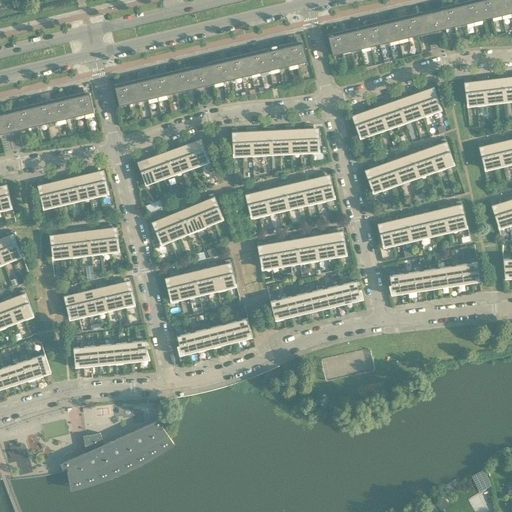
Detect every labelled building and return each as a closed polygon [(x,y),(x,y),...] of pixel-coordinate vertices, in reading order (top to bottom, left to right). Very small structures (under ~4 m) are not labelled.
[(511,0),(462,0),(463,2),(454,4),(454,1),(444,3),(445,6),(440,7),(440,10),(423,14),(422,12),(417,13),(416,9),(406,12),(407,15),(403,16),(398,17),(397,14),(388,16),(388,20),(384,21),(379,22),(379,18),(369,21),(370,24),(365,25),(361,26),(360,23),(350,25),(351,28),(342,31),(341,27),(332,29),(332,33),(327,34),(328,37),(332,55),(511,12),(511,0)] [(174,67),(175,70),(166,72),(165,69),(156,71),(156,75),(147,77),(147,73),(137,76),(138,79),(129,81),(128,78),(118,80),(119,83),(114,85),(119,106),(307,61),(302,40),(297,41),(296,38),(287,40),(287,44),(278,46),(278,42),(268,45),(269,48),(260,50),(259,47),(249,49),(250,52),(246,53),(241,55),(240,51),(231,53),(231,57),(222,59),(222,56),(212,58),(213,61),(208,62),(208,65),(190,69),(190,67),(185,68),(184,64),(174,67)] [(497,75),(497,78),(493,79),(495,101),(505,99),(502,74),(497,75)] [(511,79),(511,77),(507,77),(507,74),(502,74),(505,99),(511,98),(511,79)] [(493,79),(488,79),(488,76),(483,77),(486,102),(495,101),(493,79)] [(478,77),(478,81),(473,81),(474,84),(476,103),(486,102),(483,77),(478,77)] [(476,103),(474,84),(473,81),(469,82),(468,78),(463,79),(466,104),(476,103)] [(427,85),(428,89),(424,90),(425,92),(431,111),(441,107),(432,83),(427,85)] [(14,111),(2,114),(0,114),(0,134),(94,112),(89,91),(84,92),(83,88),(73,91),(74,94),(65,96),(64,93),(55,95),(56,99),(46,101),(46,97),(36,100),(37,103),(28,105),(27,102),(17,104),(18,107),(13,109),(14,111)] [(431,111),(425,92),(424,90),(420,92),(419,88),(414,90),(422,114),(431,111)] [(422,114),(414,90),(409,92),(410,95),(406,96),(413,117),(422,114)] [(413,117),(406,96),(402,98),(400,95),(396,96),(404,120),(413,117)] [(404,120),(396,96),(391,98),(392,101),(388,103),(389,105),(395,124),(404,120)] [(395,124),(389,105),(388,103),(384,104),(382,101),(378,103),(386,127),(395,124)] [(373,104),(374,108),(370,109),(371,112),(377,130),(386,127),(378,103),(373,104)] [(377,130),(371,112),(370,109),(365,111),(364,107),(360,109),(368,133),(377,130)] [(355,111),(356,114),(351,116),(358,136),(368,133),(360,109),(355,111)] [(294,125),(289,126),(290,151),(300,151),(299,129),(294,129),(294,125)] [(303,125),(304,128),(299,129),(300,151),(310,150),(308,125),(303,125)] [(313,125),(308,125),(310,150),(319,150),(319,128),(314,128),(313,125)] [(275,126),(270,127),(271,152),(281,152),(280,130),(275,130),(275,126)] [(284,129),(280,130),(281,152),(290,151),(289,126),(284,126),(284,129)] [(256,127),(251,128),(252,153),(262,153),(261,131),(256,131),(256,127)] [(265,130),(261,131),(262,153),(271,152),(270,127),(265,127),(265,130)] [(241,132),(237,132),(237,128),(231,129),(232,154),(243,153),(241,132)] [(246,128),(246,131),(241,132),(243,153),(252,153),(251,128),(246,128)] [(195,137),(196,141),(191,142),(199,163),(208,159),(200,136),(195,137)] [(454,162),(445,138),(440,140),(441,143),(437,145),(438,147),(444,165),(454,162)] [(507,140),(502,141),(502,138),(497,139),(503,164),(511,161),(507,142),(507,140)] [(492,140),(493,143),(488,144),(489,147),(493,166),(503,164),(497,139),(492,140)] [(191,142),(187,144),(186,141),(181,142),(190,166),(199,163),(191,142)] [(190,166),(181,142),(177,144),(178,147),(173,149),(181,169),(190,166)] [(493,166),(489,147),(488,144),(484,146),(483,142),(478,143),(483,168),(493,166)] [(444,165),(438,147),(437,145),(433,146),(431,143),(427,145),(435,168),(444,165)] [(422,146),(423,149),(419,151),(420,153),(426,172),(435,168),(427,145),(422,146)] [(173,149),(169,150),(168,147),(163,149),(172,173),(181,169),(173,149)] [(159,150),(160,154),(155,155),(163,176),(172,173),(163,149),(159,150)] [(426,172),(420,153),(419,151),(415,153),(413,149),(409,151),(417,175),(426,172)] [(417,175),(409,151),(404,153),(405,156),(401,157),(408,178),(417,175)] [(155,155),(151,157),(150,154),(145,155),(154,179),(163,176),(155,155)] [(140,157),(142,160),(137,162),(144,183),(154,179),(145,155),(140,157)] [(401,157),(396,159),(395,156),(391,157),(399,181),(408,178),(401,157)] [(399,181),(391,157),(386,159),(387,162),(383,164),(383,166),(390,184),(399,181)] [(383,164),(378,165),(377,162),(372,164),(381,188),(390,184),(383,166),(383,164)] [(381,188),(372,164),(368,165),(369,168),(364,170),(371,191),(381,188)] [(103,170),(98,171),(98,168),(93,169),(99,193),(108,191),(103,170)] [(99,193),(93,169),(88,170),(89,173),(84,174),(89,196),(99,193)] [(84,174),(80,175),(79,172),(74,173),(80,198),(89,196),(84,174)] [(330,174),(325,175),(324,172),(319,173),(325,198),(335,196),(330,177),(330,174)] [(80,198),(74,173),(69,174),(70,178),(66,179),(71,200),(80,198)] [(325,198),(319,173),(314,174),(315,178),(311,179),(316,200),(325,198)] [(66,179),(61,180),(60,176),(55,177),(61,202),(71,200),(66,179)] [(305,176),(300,178),(306,202),(316,200),(311,179),(306,180),(305,176)] [(51,179),(51,182),(47,183),(52,204),(61,202),(55,177),(51,179)] [(306,202),(300,178),(296,179),(296,182),(292,183),(297,205),(306,202)] [(1,182),(1,185),(0,185),(0,199),(2,208),(12,205),(6,181),(1,182)] [(47,183),(42,184),(42,181),(36,182),(42,207),(52,204),(47,183)] [(292,183),(287,184),(287,181),(282,182),(288,207),(297,205),(292,183)] [(277,183),(278,187),(273,188),(278,209),(288,207),(282,182),(277,183)] [(273,188),(269,189),(268,185),(263,186),(269,211),(278,209),(273,188)] [(269,211),(263,186),(258,188),(259,191),(254,192),(260,213),(269,211)] [(260,213),(254,192),(250,193),(249,190),(244,191),(250,216),(260,213)] [(208,195),(209,198),(205,200),(206,203),(213,221),(222,217),(213,193),(208,195)] [(511,221),(511,207),(509,196),(504,198),(505,201),(501,203),(507,223),(511,221)] [(147,204),(150,211),(164,205),(161,199),(147,204)] [(213,221),(206,203),(205,200),(201,202),(199,199),(195,201),(204,224),(213,221)] [(461,200),(456,202),(457,205),(452,206),(457,227),(467,225),(461,200)] [(204,224),(195,201),(190,203),(191,206),(187,208),(195,228),(204,224)] [(501,203),(496,204),(495,201),(490,202),(497,227),(507,223),(501,203)] [(452,206),(448,207),(447,204),(442,205),(448,230),(457,227),(452,206)] [(438,209),(433,211),(434,213),(438,232),(448,230),(442,205),(437,206),(438,209)] [(187,208),(183,209),(181,206),(177,208),(187,231),(195,228),(187,208)] [(187,231),(177,208),(172,210),(174,213),(169,215),(178,235),(187,231)] [(433,211),(429,212),(428,208),(423,209),(429,234),(438,232),(434,213),(433,211)] [(423,209),(418,210),(419,214),(415,215),(420,236),(429,234),(423,209)] [(178,235),(169,215),(165,217),(164,213),(159,215),(169,239),(178,235)] [(415,215),(410,216),(409,213),(405,214),(410,238),(420,236),(415,215)] [(410,238),(405,214),(400,215),(400,218),(396,219),(401,241),(410,238)] [(154,217),(156,220),(151,222),(159,243),(169,239),(159,215),(154,217)] [(396,219),(392,220),(391,217),(386,218),(392,243),(401,241),(396,219)] [(377,224),(377,226),(382,245),(392,243),(386,218),(381,219),(382,223),(377,224)] [(111,224),(106,225),(109,250),(119,248),(117,227),(112,227),(111,224)] [(101,225),(102,229),(97,229),(100,251),(109,250),(106,225),(101,225)] [(100,251),(97,229),(93,230),(92,226),(87,227),(90,252),(100,251)] [(82,227),(83,231),(78,231),(81,253),(90,252),(87,227),(82,227)] [(337,228),(332,229),(337,254),(347,252),(343,231),(338,232),(337,228)] [(63,230),(64,233),(59,234),(62,256),(71,254),(68,229),(63,230)] [(73,229),(68,229),(71,254),(81,253),(78,231),(74,232),(73,229)] [(328,230),(328,233),(324,234),(327,256),(337,254),(332,229),(328,230)] [(7,232),(8,236),(4,237),(5,240),(11,258),(21,254),(12,230),(7,232)] [(59,234),(55,234),(54,231),(49,232),(52,257),(62,256),(59,234)] [(324,234),(319,235),(318,231),(314,232),(318,257),(327,256),(324,234)] [(309,233),(309,237),(305,237),(308,259),(318,257),(314,232),(309,233)] [(305,237),(300,238),(300,235),(295,236),(299,261),(308,259),(305,237)] [(290,240),(286,241),(290,262),(299,261),(295,236),(290,236),(290,240)] [(11,258),(5,240),(4,237),(0,238),(0,254),(3,261),(11,258)] [(286,241),(281,241),(281,238),(276,239),(280,264),(290,262),(286,241)] [(280,264),(276,239),(271,240),(271,243),(267,244),(271,266),(280,264)] [(267,244),(262,245),(262,241),(256,242),(261,267),(271,266),(267,244)] [(203,251),(196,253),(198,260),(205,258),(203,251)] [(511,269),(511,258),(503,259),(504,279),(511,278),(511,269)] [(225,260),(225,264),(221,265),(226,286),(236,284),(230,259),(225,260)] [(221,265),(216,266),(216,262),(211,264),(217,288),(226,286),(221,265)] [(477,262),(469,263),(471,282),(480,280),(477,262)] [(469,263),(461,264),(464,283),(471,282),(469,263)] [(217,288),(211,264),(206,265),(207,268),(202,269),(207,290),(217,288)] [(461,264),(453,266),(456,284),(464,283),(461,264)] [(453,266),(445,267),(448,285),(456,284),(453,266)] [(202,269),(198,270),(197,267),(192,268),(198,293),(207,290),(202,269)] [(445,267),(437,268),(440,287),(448,285),(445,267)] [(187,269),(188,272),(184,274),(189,295),(198,293),(192,268),(187,269)] [(437,268),(429,269),(432,288),(440,287),(437,268)] [(429,269),(421,270),(424,289),(432,288),(429,269)] [(421,270),(413,272),(416,290),(424,289),(421,270)] [(184,274),(179,275),(178,271),(173,272),(179,297),(189,295),(184,274)] [(164,278),(165,280),(169,299),(179,297),(173,272),(169,274),(169,277),(164,278)] [(413,272),(405,273),(408,292),(416,290),(413,272)] [(405,273),(397,274),(400,293),(408,292),(405,273)] [(397,274),(389,275),(392,294),(400,293),(397,274)] [(130,280),(125,282),(124,278),(119,279),(125,304),(135,302),(130,280)] [(114,280),(115,284),(110,285),(116,306),(125,304),(119,279),(114,280)] [(359,290),(356,280),(348,282),(353,301),(361,299),(361,300),(363,299),(361,289),(359,290)] [(348,282),(341,284),(345,303),(353,301),(348,282)] [(110,285),(106,286),(105,283),(100,284),(106,308),(116,306),(110,285)] [(96,285),(96,288),(92,289),(97,311),(106,308),(100,284),(96,285)] [(341,284),(333,286),(337,305),(345,303),(341,284)] [(333,286),(325,288),(329,306),(337,305),(333,286)] [(92,289),(87,290),(86,287),(82,288),(88,313),(97,311),(92,289)] [(77,289),(78,293),(73,294),(78,315),(88,313),(82,288),(77,289)] [(325,288),(317,290),(322,308),(329,306),(325,288)] [(19,291),(20,295),(16,296),(24,317),(33,313),(24,289),(19,291)] [(317,290),(309,292),(314,310),(322,308),(317,290)] [(73,294),(69,295),(68,291),(63,293),(68,317),(78,315),(73,294)] [(309,292),(302,293),(306,312),(314,310),(309,292)] [(302,293),(294,295),(298,314),(306,312),(302,293)] [(16,296),(12,298),(10,295),(6,296),(15,320),(24,317),(16,296)] [(294,295),(286,297),(290,316),(298,314),(294,295)] [(15,320),(6,296),(1,298),(2,301),(0,302),(0,308),(6,324),(15,320)] [(286,297),(278,299),(283,318),(290,316),(286,297)] [(278,299),(270,301),(274,320),(283,318),(278,299)] [(247,318),(239,320),(244,338),(252,336),(247,318)] [(239,320),(231,322),(236,340),(244,338),(239,320)] [(231,322),(224,324),(228,342),(236,340),(231,322)] [(224,324),(216,326),(220,344),(228,342),(224,324)] [(216,326),(208,328),(213,346),(220,344),(216,326)] [(197,350),(193,332),(191,328),(184,330),(185,334),(189,352),(197,350)] [(208,328),(200,330),(205,348),(213,346),(208,328)] [(205,348),(200,330),(193,332),(197,350),(205,348)] [(189,352),(185,334),(177,336),(179,345),(177,346),(179,356),(181,355),(181,354),(189,352)] [(145,340),(137,341),(139,360),(147,359),(148,360),(150,360),(147,350),(146,350),(145,340)] [(137,341),(129,342),(131,361),(139,360),(137,341)] [(129,342),(121,343),(123,362),(131,361),(129,342)] [(121,343),(113,344),(115,362),(123,362),(121,343)] [(105,344),(97,345),(99,364),(107,363),(105,344)] [(113,344),(105,344),(107,363),(115,362),(113,344)] [(97,345),(89,346),(91,365),(99,364),(97,345)] [(89,346),(81,347),(83,366),(91,365),(89,346)] [(81,347),(73,348),(75,367),(83,366),(81,347)] [(45,354),(37,357),(42,375),(51,372),(45,354)] [(37,357),(29,359),(35,377),(42,375),(37,357)] [(29,359),(21,361),(27,380),(35,377),(29,359)] [(21,361),(14,364),(20,382),(27,380),(21,361)] [(14,364),(6,366),(12,384),(20,382),(14,364)] [(6,366),(0,368),(0,373),(4,387),(12,384),(6,366)] [(105,444),(100,433),(98,433),(96,434),(93,435),(90,435),(86,436),(84,436),(83,436),(85,452),(63,462),(66,468),(67,468),(68,471),(67,472),(70,489),(86,484),(99,480),(112,475),(124,470),(137,464),(149,458),(161,451),(173,443),(165,431),(161,426),(162,425),(161,419),(105,444)] [(484,468),(471,475),(479,491),(492,484),(484,468)] [(438,511),(433,503),(424,508),(426,511),(438,511)]
